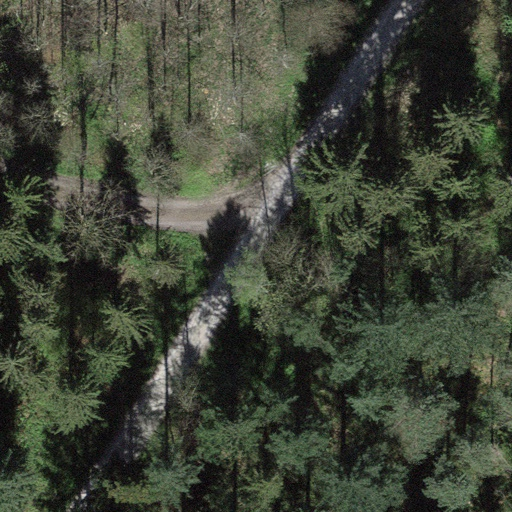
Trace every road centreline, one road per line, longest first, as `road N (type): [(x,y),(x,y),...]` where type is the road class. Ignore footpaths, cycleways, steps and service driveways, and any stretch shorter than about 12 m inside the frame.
road 1 (track): [(86,511),(406,0)]
road 2 (track): [(0,177),(129,210),(273,209)]
